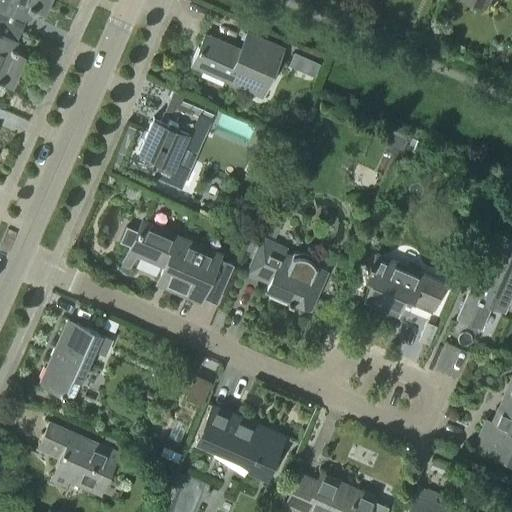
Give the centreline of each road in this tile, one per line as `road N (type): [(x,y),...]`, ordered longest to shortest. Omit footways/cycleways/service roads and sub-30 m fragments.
road 1 (residential): [(16,261),(313,388)]
road 2 (tertiary): [(16,261),(132,0)]
road 3 (residential): [(313,388),(416,434),(433,391),(332,346)]
